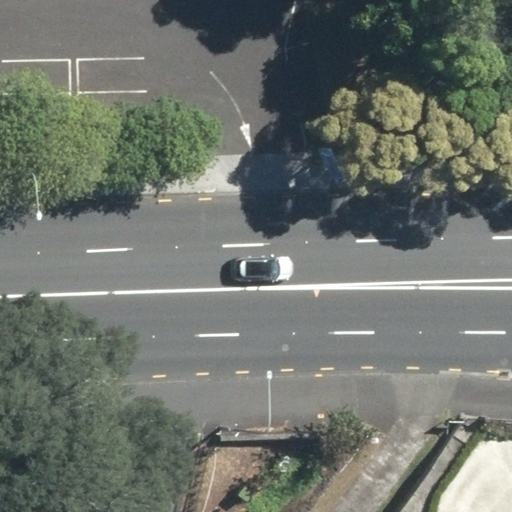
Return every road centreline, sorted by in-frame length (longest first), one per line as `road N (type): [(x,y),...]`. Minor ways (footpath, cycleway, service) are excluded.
road 1 (primary): [(511,283),(170,290)]
road 2 (residential): [(170,290),(179,511)]
road 3 (primary): [(170,290),(0,294)]
